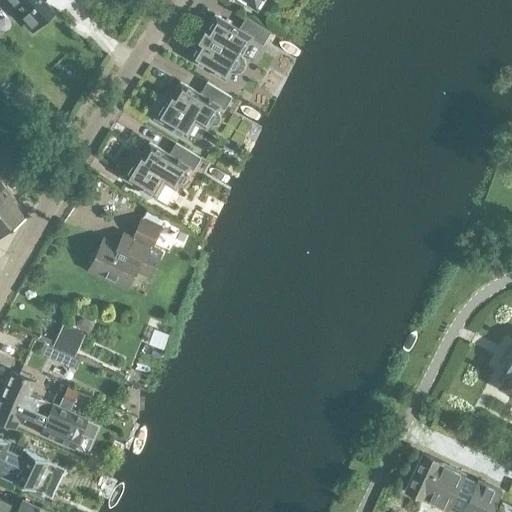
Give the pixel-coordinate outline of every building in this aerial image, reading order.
[(12,0),(15,3),(12,6),(33,28),(53,9),(44,0),(12,0)] [(242,0),(258,9),(263,0),(242,0)] [(206,30),(205,29),(199,40),(200,41),(190,57),(226,79),(232,70),(237,71),(241,70),(245,66),(246,62),(245,57),(242,53),(252,36),(264,44),(272,31),(247,15),(239,27),(216,13),(206,30)] [(233,96),(208,81),(201,92),(181,80),(175,91),(171,89),(165,99),(159,101),(155,106),(157,113),(155,116),(187,135),(196,120),(207,127),(210,122),(214,123),(217,122),(220,119),(221,116),(220,112),(217,109),(220,105),(225,108),(233,96)] [(170,153),(150,141),(143,152),(139,150),(124,176),(140,186),(142,193),(147,196),(154,194),(156,196),(165,181),(176,188),(179,183),(182,183),(186,183),(189,180),(189,177),(189,173),(186,170),(189,166),(194,169),(201,157),(176,142),(170,153)] [(0,237),(28,215),(0,180),(0,237)] [(119,246),(104,239),(91,268),(126,285),(134,267),(150,274),(161,249),(152,245),(161,225),(143,217),(133,237),(125,233),(119,246)] [(84,333),(63,323),(54,344),(75,354),(84,333)] [(63,352),(44,344),(40,351),(59,360),(63,352)] [(511,359),(498,385),(511,392),(511,359)] [(10,370),(0,391),(0,393),(47,414),(53,402),(30,392),(35,381),(10,370)] [(64,396),(73,399),(76,391),(68,388),(64,396)] [(47,414),(0,393),(0,420),(15,427),(19,418),(49,431),(47,436),(68,445),(82,414),(68,408),(60,405),(53,402),(47,414)] [(64,396),(60,405),(68,408),(73,399),(64,396)] [(0,439),(0,474),(51,498),(65,468),(0,439)] [(448,507),(464,473),(465,472),(422,452),(406,488),(448,507)] [(458,511),(483,511),(495,487),(464,473),(448,507),(458,511)] [(49,511),(22,499),(17,511),(10,507),(12,504),(0,497),(0,511),(49,511)] [(511,511),(511,503),(502,498),(495,511),(511,511)]
